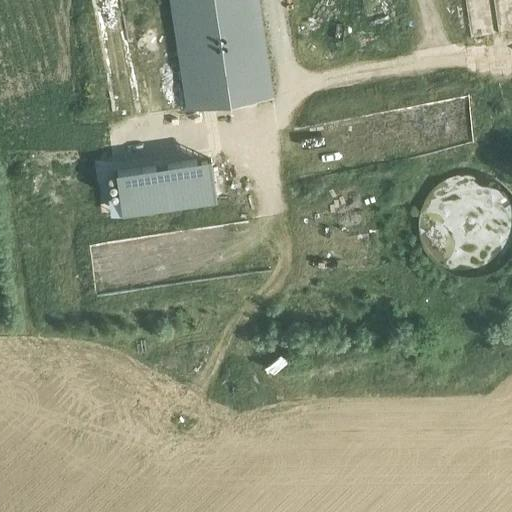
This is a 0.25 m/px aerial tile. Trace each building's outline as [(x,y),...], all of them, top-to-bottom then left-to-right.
[(259,0),(169,0),(187,109),(274,96),(259,0)] [(511,0),(465,0),(471,37),(507,31),(511,30),(511,0)] [(121,28),(116,6),(98,10),(103,33),(121,28)] [(248,132),(153,147),(159,188),(255,172),(248,132)] [(447,265),(502,249),(499,238),(511,234),(511,225),(495,168),(415,191),(431,246),(441,243),(447,265)] [(294,191),(286,196),(280,201),(276,205),(271,211),(267,219),(265,226),(263,234),(263,241),(264,250),(265,258),(269,266),(274,275),(280,281),(286,285),(295,291),(302,293),(314,296),(326,295),(333,294),(341,291),(347,288),(354,283),(360,277),(363,273),(366,268),(368,263),(369,261),(371,254),(373,247),(373,239),(373,235),(372,230),(370,224),(368,217),(365,212),(362,208),(357,202),(353,198),(350,195),(344,192),(340,190),(334,188),(330,187),(321,186),(317,186),(304,187),(299,189),(294,191)]
